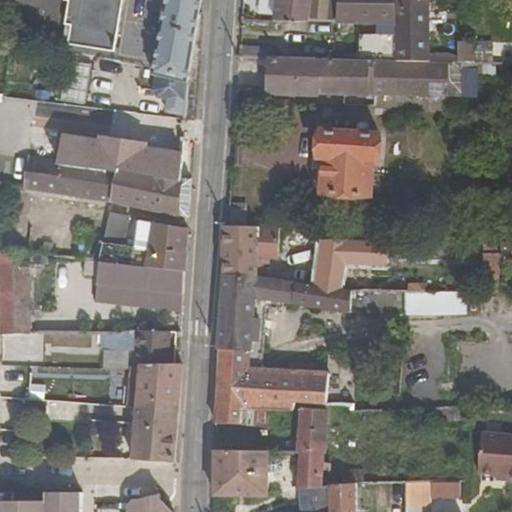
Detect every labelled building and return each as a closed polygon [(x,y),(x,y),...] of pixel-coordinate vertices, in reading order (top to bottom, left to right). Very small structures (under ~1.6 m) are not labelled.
[(169,100),(167,113),(185,116),(188,83),(202,0),(167,0),(153,77),(156,77),(153,94),(156,98),(169,100)] [(277,0),(276,21),(339,23),(339,0),(277,0)] [(339,0),(339,23),(382,24),(395,25),(395,0),(339,0)] [(428,0),(395,0),(395,25),(395,38),(395,61),(428,62),(428,0)] [(448,0),(449,24),(475,24),(475,0),(448,0)] [(395,38),(395,25),(382,24),(382,37),(395,38)] [(382,37),(359,37),(358,60),(395,61),(395,38),(382,37)] [(475,43),(459,43),(459,63),(475,63),(475,43)] [(138,95),(143,64),(71,54),(64,102),(88,106),(93,68),(114,71),(111,91),(138,95)] [(318,59),(271,58),(270,94),(317,97),(317,94),(318,59)] [(317,94),(429,97),(430,62),(428,62),(395,61),(358,60),(318,59),(317,94)] [(64,136),(65,124),(35,119),(29,157),(60,161),(64,136)] [(378,164),(380,135),(322,131),(320,159),(324,159),(323,172),(319,172),(316,175),(315,187),(318,191),(322,192),(322,194),(372,198),(374,164),(378,164)] [(149,144),(102,137),(101,142),(64,136),(60,161),(118,170),(181,179),(184,154),(148,149),(149,144)] [(118,170),(60,161),(29,157),(25,188),(111,203),(118,170)] [(111,203),(189,219),(191,181),(181,179),(118,170),(111,203)] [(103,242),(99,261),(186,272),(188,228),(140,221),(137,248),(103,242)] [(224,224),(223,275),(258,277),(258,258),(277,259),(278,227),(228,224),(224,224)] [(0,252),(24,253),(24,237),(0,236),(0,252)] [(350,240),(323,240),(317,286),(344,290),(350,240)] [(0,334),(30,333),(30,253),(24,253),(0,252),(0,334)] [(184,293),(186,272),(99,261),(97,282),(184,293)] [(258,277),(223,275),(217,350),(219,351),(252,353),(256,299),(356,314),(409,316),(409,292),(357,291),(344,290),(317,286),(258,277)] [(133,461),(176,462),(184,366),(170,365),(172,333),(141,331),(139,368),(131,368),(128,407),(137,407),(133,461)] [(72,335),(73,351),(92,350),(92,334),(72,335)] [(252,353),(219,351),(218,367),(251,369),(252,353)] [(328,376),(251,369),(218,367),(215,425),(242,425),(243,409),(274,409),(294,410),(295,402),(326,404),(328,376)] [(274,409),(243,409),(242,425),(273,426),(274,409)] [(324,487),(328,411),(302,410),(300,453),(297,490),(302,489),(324,487)] [(511,437),(482,436),(480,475),(500,477),(507,477),(507,481),(511,481),(511,437)] [(268,497),(270,452),(215,451),(215,496),(268,497)] [(454,482),(432,483),(433,497),(454,497),(454,482)] [(462,482),(454,482),(454,497),(463,497),(462,482)] [(331,508),(331,511),(356,511),(356,483),(331,486),(331,508)] [(301,511),(318,511),(331,508),(331,486),(324,487),(302,489),(301,511)] [(48,492),(48,501),(48,511),(81,511),(82,492),(48,492)] [(173,511),(161,499),(161,496),(131,502),(131,511),(173,511)] [(48,511),(48,501),(0,501),(0,511),(48,511)]
